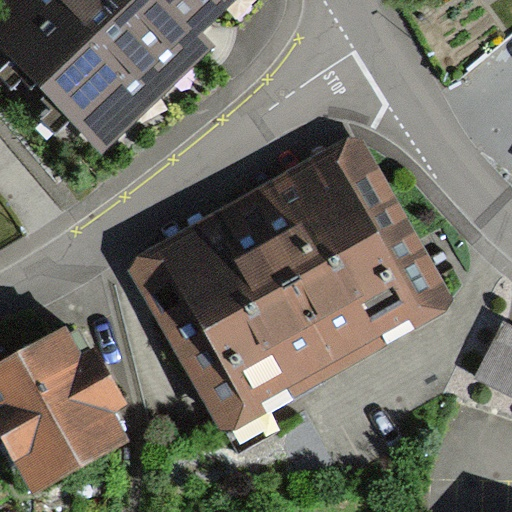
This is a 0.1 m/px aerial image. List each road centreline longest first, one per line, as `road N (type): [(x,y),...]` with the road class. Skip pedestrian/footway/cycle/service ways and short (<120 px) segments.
road 1 (residential): [(0,301),(90,248),(381,36)]
road 2 (residential): [(381,36),(511,233)]
